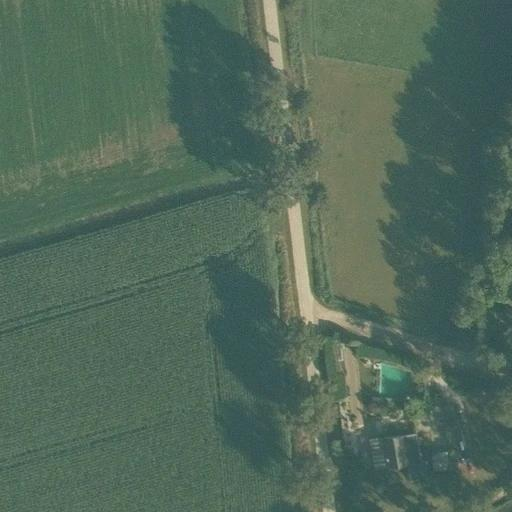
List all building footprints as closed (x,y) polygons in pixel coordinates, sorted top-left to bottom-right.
[(508,245),(502,278),(511,280),(511,241),(509,241),(508,245)] [(330,337),(331,346),(334,375),(344,374),(341,339),(330,337)] [(429,398),(414,398),(414,410),(429,411),(429,398)] [(405,464),(404,458),(406,458),(410,480),(426,478),(423,459),(420,459),(415,435),(401,437),(401,435),(383,438),(388,466),(405,464)] [(445,452),(434,453),(428,454),(431,481),(448,479),(445,452)]
